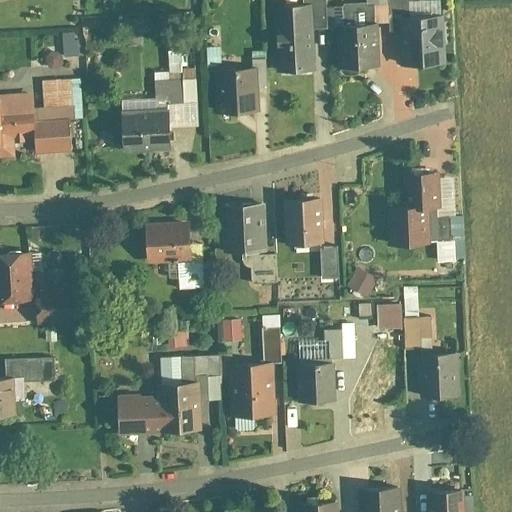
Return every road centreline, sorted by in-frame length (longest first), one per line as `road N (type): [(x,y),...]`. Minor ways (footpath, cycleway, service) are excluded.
road 1 (residential): [(0,208),(125,196),(316,154),(446,107)]
road 2 (residential): [(0,486),(170,477),(439,424)]
